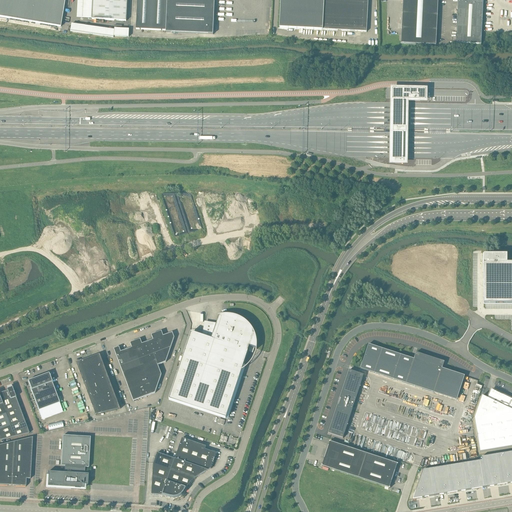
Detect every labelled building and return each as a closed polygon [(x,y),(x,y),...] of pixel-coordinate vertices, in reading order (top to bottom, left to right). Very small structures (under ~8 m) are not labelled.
[(0,0),(0,17),(60,27),(64,0),(0,0)] [(92,0),(92,20),(126,21),(127,0),(92,0)] [(137,0),(136,30),(166,31),(166,33),(213,35),(214,0),(137,0)] [(280,0),(279,28),(323,30),(367,32),(368,0),(280,0)] [(402,0),(401,44),(436,46),(438,0),(402,0)] [(481,45),(483,1),(483,0),(457,0),(456,43),(481,45)] [(409,105),(409,101),(420,101),(427,101),(427,88),(390,88),(390,110),(390,115),(390,121),(390,134),(390,139),(390,145),(390,150),(389,165),(407,165),(408,150),(408,145),(408,140),(408,134),(408,121),(409,115),(409,111),(409,105)] [(483,262),(483,263),(483,304),(511,304),(511,263),(507,263),(507,254),(506,254),(506,256),(484,255),(484,262),(483,262)] [(190,336),(169,400),(226,418),(243,367),(248,351),(250,352),(252,348),(256,349),(256,350),(257,348),(257,347),(257,344),(257,341),(256,338),(255,336),(254,333),(253,330),(252,328),(250,326),(248,324),(246,322),(244,320),(241,319),(239,317),(236,316),(234,316),(231,315),(228,315),(225,315),(224,315),(223,315),(222,315),(221,316),(219,316),(218,316),(218,317),(219,316),(211,339),(190,336)] [(166,359),(167,358),(174,338),(172,333),(163,336),(161,332),(156,333),(166,359)] [(153,340),(148,342),(153,357),(154,357),(156,362),(166,359),(156,333),(151,335),(153,340)] [(153,357),(148,342),(142,344),(140,339),(135,341),(143,361),(153,357)] [(132,365),(140,362),(143,361),(135,341),(130,343),(132,348),(126,350),(132,365)] [(442,369),(442,368),(443,366),(444,362),(416,353),(414,358),(414,359),(368,344),(360,369),(434,393),(442,369)] [(114,349),(121,369),(132,365),(126,350),(121,352),(119,348),(119,347),(114,349)] [(88,359),(90,364),(102,359),(100,355),(88,359)] [(160,372),(158,365),(157,366),(156,362),(154,357),(153,357),(143,361),(140,362),(144,373),(146,378),(160,372)] [(78,368),(88,365),(90,364),(88,359),(76,363),(78,368)] [(103,364),(102,359),(90,364),(92,369),(103,364)] [(121,369),(125,380),(144,373),(140,362),(132,365),(121,369)] [(78,368),(80,373),(92,369),(90,364),(88,365),(78,368)] [(105,369),(103,364),(92,369),(94,374),(105,369)] [(457,400),(465,375),(442,368),(442,369),(434,393),(457,400)] [(80,373),(82,378),(94,374),(92,369),(80,373)] [(107,374),(105,369),(94,374),(95,378),(107,374)] [(343,439),(364,375),(349,370),(340,399),(341,399),(339,406),(337,405),(328,434),(343,439)] [(152,394),(155,393),(161,375),(160,372),(146,378),(148,383),(152,394)] [(125,380),(128,389),(129,390),(134,388),(138,387),(143,385),(148,383),(146,378),(144,373),(125,380)] [(82,378),(84,383),(95,378),(94,374),(82,378)] [(109,379),(107,374),(95,378),(97,383),(109,379)] [(30,388),(38,411),(59,403),(51,380),(50,380),(48,375),(28,382),(30,387),(30,388)] [(84,383),(85,388),(97,383),(95,378),(84,383)] [(111,384),(109,379),(97,383),(99,388),(111,384)] [(85,388),(87,393),(99,388),(97,383),(85,388)] [(147,396),(152,394),(148,383),(143,385),(147,396)] [(113,389),(111,384),(99,388),(101,393),(113,389)] [(143,398),(147,396),(143,385),(138,387),(143,398)] [(138,400),(143,398),(138,387),(134,388),(138,400)] [(7,391),(2,392),(7,406),(17,402),(12,389),(11,388),(6,389),(7,391)] [(87,393),(88,394),(89,397),(101,393),(99,388),(87,393)] [(138,400),(134,388),(129,390),(133,401),(138,400)] [(114,394),(113,389),(101,393),(103,398),(114,394)] [(511,447),(511,399),(502,395),(491,390),(491,391),(490,393),(490,392),(489,396),(487,399),(482,396),(474,419),(480,453),(511,447)] [(89,397),(91,402),(103,398),(101,393),(89,397)] [(116,398),(114,394),(103,398),(104,403),(116,398)] [(91,402),(93,407),(104,403),(103,398),(91,402)] [(118,403),(116,398),(104,403),(106,408),(118,403)] [(19,408),(17,402),(7,406),(3,407),(5,414),(19,408)] [(93,407),(96,415),(108,412),(106,408),(104,403),(93,407)] [(118,403),(106,408),(108,412),(120,409),(119,406),(118,403)] [(22,415),(19,408),(5,414),(8,420),(22,415)] [(24,421),(22,415),(8,420),(10,427),(24,421)] [(0,423),(0,430),(10,427),(8,420),(0,423)] [(27,428),(24,421),(10,427),(12,433),(27,428)] [(10,427),(0,430),(0,440),(14,437),(12,433),(10,427)] [(27,428),(12,433),(14,437),(29,434),(27,428)] [(48,476),(48,480),(46,480),(46,488),(71,490),(71,488),(74,489),(80,490),(80,489),(83,489),(83,486),(87,486),(88,475),(84,475),(85,468),(88,468),(90,438),(63,436),(61,466),(64,466),(64,473),(47,472),(47,476),(48,476)] [(11,486),(15,486),(25,487),(26,482),(26,479),(30,479),(32,438),(14,442),(11,486)] [(175,459),(208,470),(210,469),(216,453),(205,449),(206,446),(182,438),(175,459)] [(7,485),(11,486),(14,442),(0,445),(0,485),(7,486),(7,485)] [(362,466),(366,454),(329,442),(330,442),(322,465),(321,466),(358,478),(362,466)] [(511,452),(497,455),(502,485),(507,484),(511,483),(511,452)] [(175,459),(157,453),(153,464),(171,470),(175,459)] [(362,466),(393,476),(397,465),(398,465),(398,464),(366,454),(362,466)] [(497,455),(481,457),(481,461),(486,488),(490,487),(496,486),(502,485),(497,455)] [(195,479),(208,470),(175,459),(171,470),(195,479)] [(480,461),(465,464),(469,491),(474,490),(479,489),(486,488),(481,461),(480,461)] [(153,464),(152,477),(167,482),(171,470),(153,464)] [(465,464),(448,466),(452,493),(459,492),(464,491),(469,491),(465,464)] [(362,466),(358,478),(390,488),(389,488),(393,476),(362,466)] [(448,466),(431,469),(435,496),(440,495),(447,494),(452,493),(448,466)] [(423,470),(413,500),(419,499),(426,498),(435,496),(431,469),(423,470)] [(186,488),(195,479),(171,470),(167,482),(174,484),(186,488)] [(319,471),(313,489),(345,499),(351,481),(319,471)] [(162,495),(167,482),(152,477),(151,494),(162,495)] [(351,481),(345,499),(366,506),(376,509),(381,490),(351,481)] [(167,482),(162,495),(167,496),(170,497),(174,484),(167,482)] [(186,488),(174,484),(170,497),(174,498),(178,497),(181,495),(184,492),(186,488)] [(345,499),(313,489),(321,511),(363,511),(366,506),(345,499)]
